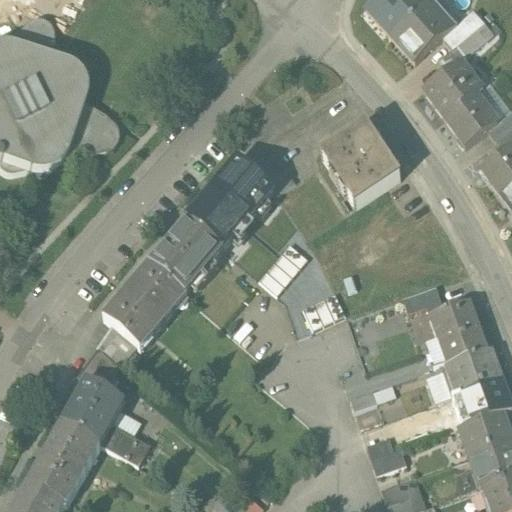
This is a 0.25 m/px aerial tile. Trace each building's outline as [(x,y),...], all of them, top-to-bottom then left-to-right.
[(391,44),(391,43),(430,9),(422,0),(383,0),(365,16),(391,44)] [(431,8),(430,9),(391,43),(416,70),(444,45),(455,35),(454,34),(431,8)] [(444,45),(453,56),(486,29),(474,16),(454,34),(455,35),(444,45)] [(0,178),(7,182),(26,178),(32,181),(44,181),(54,176),(61,170),(67,158),(70,164),(77,167),(86,166),(112,159),(119,153),(120,146),(119,139),(114,132),(81,113),(85,102),(84,92),(80,84),(71,76),(53,69),(53,43),(51,34),(45,29),(38,28),(31,29),(2,54),(0,54),(0,178)] [(441,65),(450,77),(462,68),(495,42),(486,29),(453,56),(441,65)] [(423,98),(444,126),(476,102),(484,96),(462,68),(450,77),(423,98)] [(497,129),(476,102),(444,126),(467,155),(489,138),(490,137),(490,136),(498,130),(497,129)] [(489,138),(496,147),(511,134),(511,117),(497,129),(498,130),(490,136),(490,137),(489,138)] [(366,133),(321,163),(356,215),(401,185),(366,133)] [(511,134),(496,147),(503,158),(511,151),(511,134)] [(481,176),(501,202),(511,194),(511,151),(503,158),(481,176)] [(263,153),(241,168),(274,197),(277,202),(296,189),(283,170),(279,172),(273,161),(270,163),(263,153)] [(188,228),(223,257),(274,197),(241,168),(239,167),(188,228)] [(511,194),(501,202),(511,216),(511,194)] [(188,228),(149,272),(182,300),(185,302),(223,257),(188,228)] [(259,287),(277,302),(307,266),(289,251),(259,287)] [(172,312),(182,300),(149,272),(105,325),(112,331),(137,353),(141,356),(142,355),(138,351),(148,340),(152,343),(176,316),(172,312)] [(427,315),(430,323),(445,318),(436,293),(402,305),(408,321),(427,315)] [(313,336),(345,321),(335,300),(303,315),(313,336)] [(430,323),(436,341),(477,327),(471,309),(445,318),(430,323)] [(488,357),(477,327),(436,341),(439,348),(425,353),(433,376),(440,374),(488,357)] [(137,353),(112,331),(96,355),(98,356),(120,375),(137,353)] [(87,390),(87,388),(107,399),(120,375),(98,356),(76,384),(87,390)] [(490,356),(488,357),(440,374),(452,404),(462,400),(501,387),(490,356)] [(511,417),(501,387),(462,400),(473,430),(503,420),(511,417)] [(87,390),(63,433),(100,454),(139,475),(151,453),(113,432),(126,409),(107,399),(87,388),(87,390)] [(372,398),(349,406),(353,417),(376,409),(372,398)] [(428,430),(442,427),(439,414),(425,417),(428,430)] [(462,434),(472,464),(511,450),(511,446),(503,420),(473,430),(462,434)] [(63,433),(30,492),(64,511),(66,511),(67,511),(100,454),(63,433)] [(388,445),(366,453),(371,467),(393,459),(388,445)] [(480,495),(484,494),(511,484),(511,450),(472,464),(470,465),(480,495)] [(393,459),(371,467),(376,482),(407,471),(402,456),(393,459)] [(511,511),(511,484),(484,494),(490,511),(511,511)] [(423,511),(414,485),(381,496),(386,511),(423,511)] [(63,511),(64,511),(30,492),(28,491),(16,511),(63,511)]
